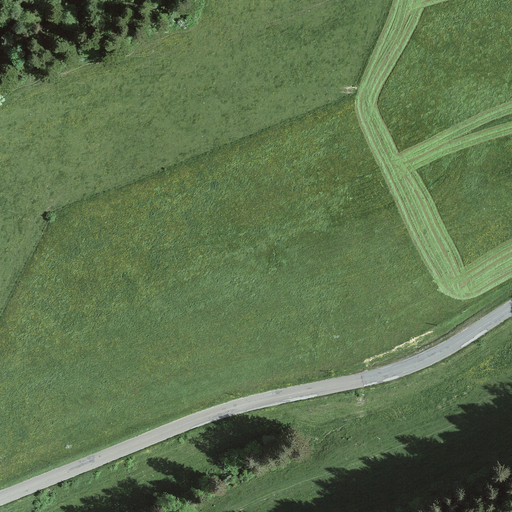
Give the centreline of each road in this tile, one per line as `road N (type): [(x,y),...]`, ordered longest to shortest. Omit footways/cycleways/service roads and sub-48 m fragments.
road 1 (tertiary): [(511,306),(407,367),(197,419),(0,499)]
road 2 (track): [(250,511),(414,449),(511,399)]
